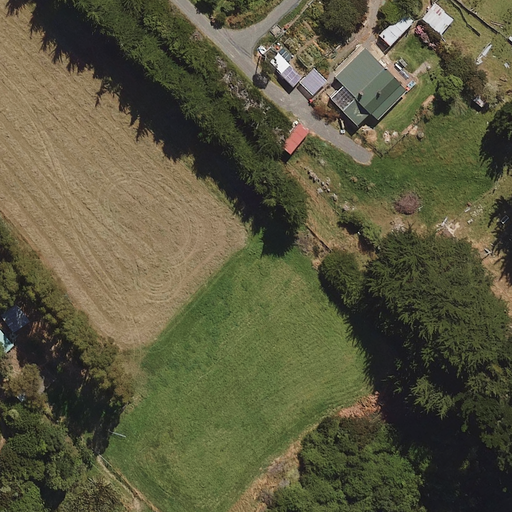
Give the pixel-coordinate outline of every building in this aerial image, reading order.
[(454,21),(436,5),(424,20),(442,35),(454,21)] [(414,23),(404,13),(381,36),(391,46),(414,23)] [(409,93),(366,48),(336,77),(345,86),(332,99),(359,127),(372,114),(379,121),(409,93)] [(29,322),(16,304),(1,315),(15,333),(29,322)] [(15,344),(0,326),(0,351),(3,355),(15,344)]
